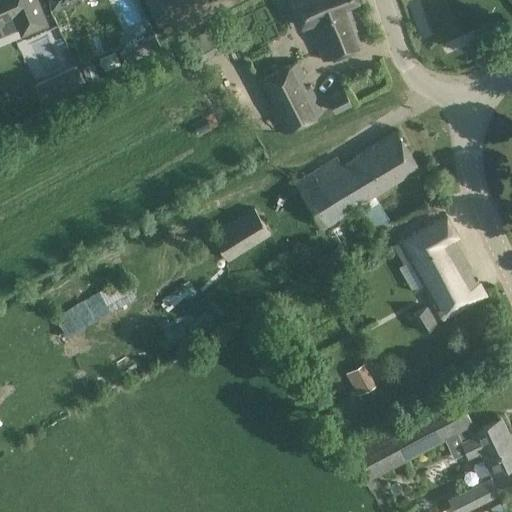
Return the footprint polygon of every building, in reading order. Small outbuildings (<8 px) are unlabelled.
[(0,0),(0,19),(15,14),(22,33),(45,24),(35,0),(0,0)] [(241,0),(210,0),(208,1),(207,0),(144,0),(163,38),(241,0)] [(358,0),(357,0),(290,0),(298,21),(306,18),(321,60),(367,44),(353,2),(358,0)] [(236,43),(225,21),(184,42),(195,64),(236,43)] [(160,46),(153,33),(144,37),(142,34),(123,44),(125,47),(118,51),(126,64),(160,46)] [(304,75),(297,60),(262,77),(263,79),(260,80),(273,106),(268,108),(281,134),(324,112),(310,86),(306,88),(300,77),(304,75)] [(63,71),(72,90),(84,84),(75,65),(63,71)] [(34,85),(44,105),(57,99),(47,79),(34,85)] [(350,103),(344,90),(327,98),(334,111),(350,103)] [(418,167),(396,132),(341,165),(336,157),(296,182),(322,225),(418,167)] [(270,235),(254,210),(213,235),(229,260),(270,235)] [(457,233),(445,213),(392,244),(403,263),(408,261),(441,319),(485,294),(477,279),(473,281),(467,271),(471,268),(452,236),(457,233)] [(135,296),(124,277),(55,318),(65,334),(107,308),(109,312),(135,296)] [(436,324),(425,306),(408,317),(419,334),(436,324)] [(375,386),(363,364),(345,374),(357,396),(375,386)] [(352,447),(370,478),(457,434),(463,443),(469,457),(482,451),(485,458),(474,463),(472,467),(477,476),(480,477),(491,472),(492,474),(511,464),(511,452),(507,442),(510,441),(500,418),(472,431),(470,426),(472,425),(456,395),(352,447)] [(447,498),(453,511),(459,511),(498,494),(491,477),(447,498)] [(504,511),(511,508),(511,507),(506,497),(488,506),(491,511),(504,511)]
